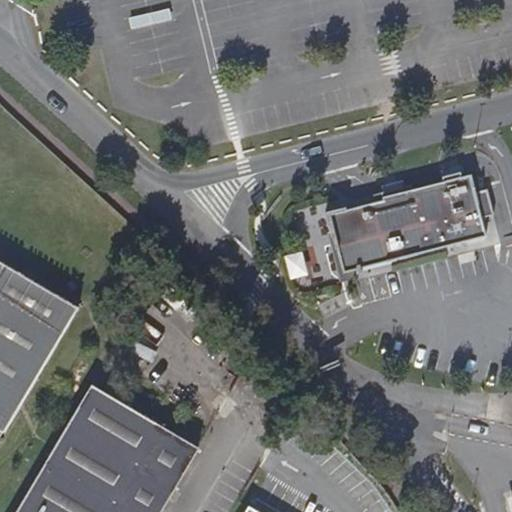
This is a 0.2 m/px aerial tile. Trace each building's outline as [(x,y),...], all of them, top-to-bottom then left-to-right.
[(129,30),(173,19),(170,8),(126,19),(129,30)] [(337,250),(343,274),(356,271),(486,237),(481,219),(494,216),(487,190),(475,194),(470,175),(460,177),(459,171),(440,177),(442,182),(412,190),(411,186),(381,194),(383,202),(347,212),(345,208),(325,214),(330,233),(335,251),(337,250)] [(358,279),(356,271),(343,274),(337,250),(335,251),(330,233),(326,234),(339,283),(358,279)] [(5,438),(79,314),(0,265),(0,439),(2,436),(5,438)] [(160,511),(196,453),(91,389),(16,511),(160,511)]
